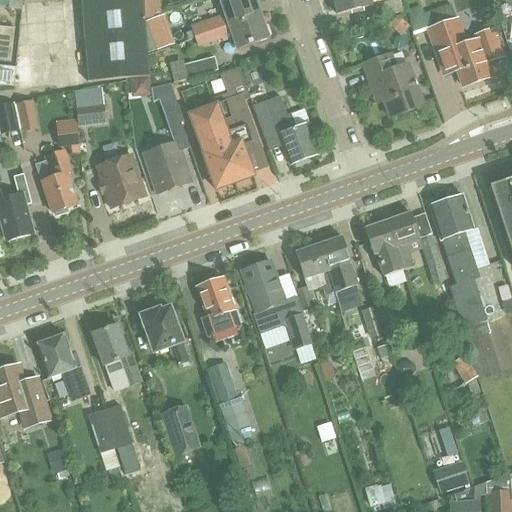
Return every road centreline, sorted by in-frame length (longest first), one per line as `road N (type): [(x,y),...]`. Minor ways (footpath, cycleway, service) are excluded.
road 1 (secondary): [(0,319),(364,186)]
road 2 (residential): [(364,186),(299,0)]
road 3 (secondary): [(364,186),(511,135)]
road 4 (unknown): [(63,296),(33,162)]
